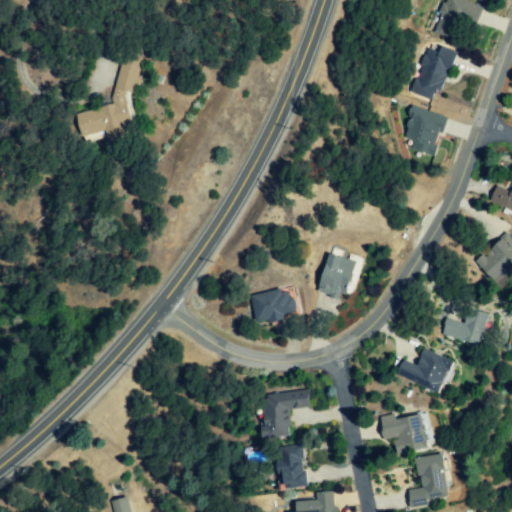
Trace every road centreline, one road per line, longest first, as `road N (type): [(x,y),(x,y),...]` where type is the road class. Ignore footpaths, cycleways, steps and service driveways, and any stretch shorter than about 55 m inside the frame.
road 1 (residential): [(511,28),(449,221),(392,321),(366,347),(337,369),(257,372),(198,341),(165,308)]
road 2 (tertiary): [(89,383),(165,308),(254,169),(308,51),(322,0)]
road 3 (residential): [(337,369),(368,511)]
